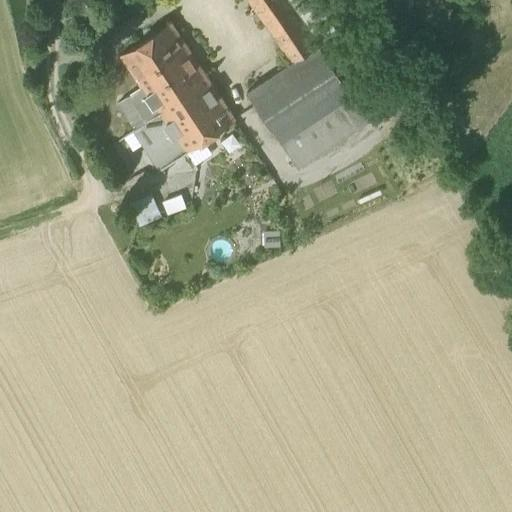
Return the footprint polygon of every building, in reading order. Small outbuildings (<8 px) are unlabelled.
[(248,0),(291,62),(318,45),(333,34),(310,0),(248,0)] [(142,87),(146,93),(179,71),(188,86),(204,75),(169,22),(121,54),(142,87)] [(369,121),(318,45),(291,62),(246,92),(298,169),(369,121)] [(179,71),(146,93),(185,152),(186,151),(203,140),(233,120),(204,75),(188,86),(179,71)] [(161,168),(185,152),(146,93),(142,87),(118,103),(135,129),(144,143),(161,168)] [(144,143),(135,129),(123,137),(132,151),(144,143)] [(203,140),(186,151),(196,165),(212,154),(203,140)] [(162,217),(151,193),(129,203),(139,227),(162,217)] [(182,194),(162,201),(167,215),(187,208),(182,194)] [(279,230),(263,231),(264,247),(280,246),(279,230)]
